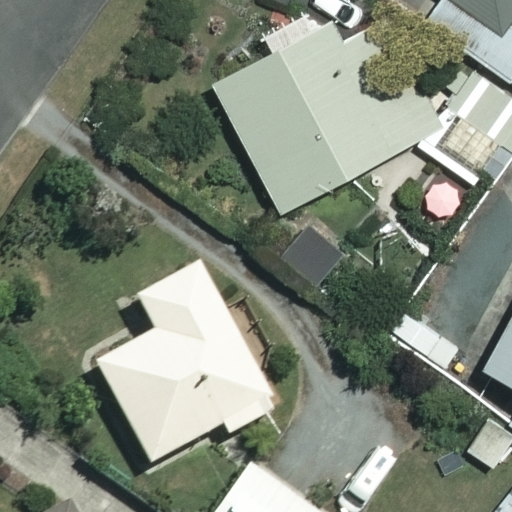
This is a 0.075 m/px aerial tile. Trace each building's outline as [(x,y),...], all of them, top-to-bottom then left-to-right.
[(511,19),(509,17),(511,13),(511,0),(432,0),(421,17),(509,78),(511,74),(511,19)] [(421,131),(359,3),(209,75),(271,203),(421,131)] [(346,250),(313,218),(283,249),(316,281),(346,250)] [(273,401),(188,260),(128,296),(146,327),(85,363),(144,461),(213,419),(221,432),(273,401)] [(511,297),(477,351),(511,373),(511,410),(507,419),(511,422),(511,297)] [(511,452),(511,433),(479,413),(458,448),(500,473),(511,452)] [(313,511),(242,461),(205,511),(313,511)] [(511,511),(511,482),(491,511),(511,511)] [(64,511),(58,499),(34,511),(64,511)]
